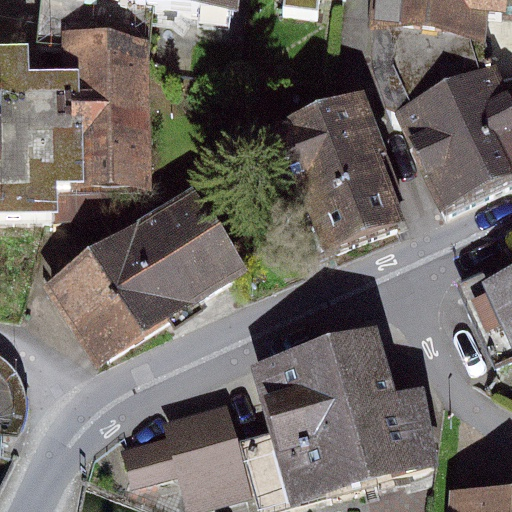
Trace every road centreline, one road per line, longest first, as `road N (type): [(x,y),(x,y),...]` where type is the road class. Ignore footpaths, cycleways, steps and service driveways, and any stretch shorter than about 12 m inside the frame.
road 1 (residential): [(68,466),(92,432),(168,380),(407,284)]
road 2 (residential): [(511,449),(469,412),(407,284)]
